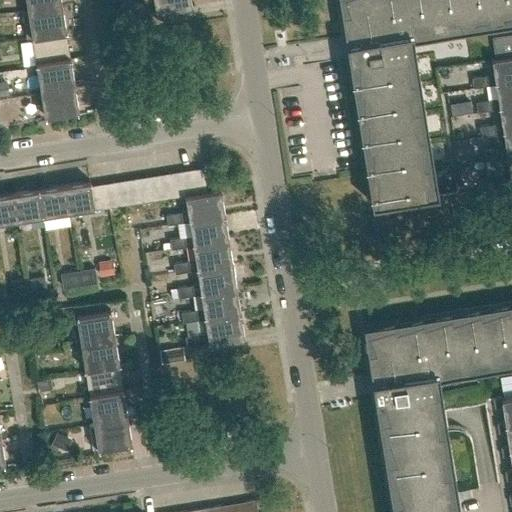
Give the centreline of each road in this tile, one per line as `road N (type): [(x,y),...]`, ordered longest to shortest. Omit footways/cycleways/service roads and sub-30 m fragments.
road 1 (residential): [(0,501),(317,451)]
road 2 (residential): [(0,162),(264,118)]
road 3 (unclassified): [(291,292),(511,257)]
road 4 (unclassified): [(291,292),(264,118)]
road 5 (unclassified): [(317,451),(291,292)]
